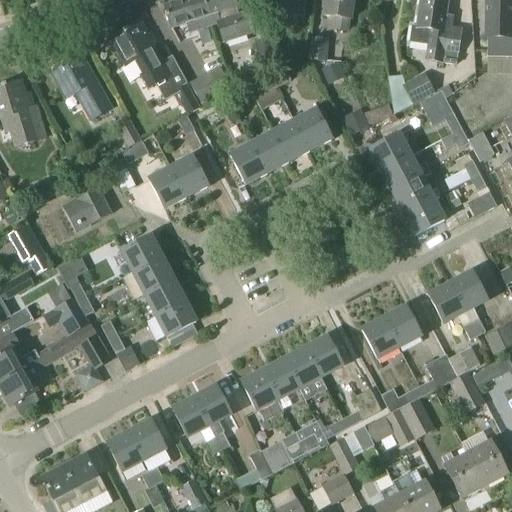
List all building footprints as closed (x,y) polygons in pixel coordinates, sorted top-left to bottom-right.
[(188,36),(212,28),(202,0),(188,0),(164,8),(171,31),(185,26),(188,36)] [(233,0),(202,0),(212,28),(217,27),(223,45),(253,35),(247,15),(238,18),(235,11),(237,10),(233,0)] [(270,0),(269,16),(304,19),(306,1),(305,0),(270,0)] [(350,21),(352,0),(325,0),(323,18),(335,19),(333,31),(346,33),(348,21),(350,21)] [(410,28),(410,30),(408,44),(428,47),(425,65),(455,69),(460,36),(446,34),(448,19),(445,19),(447,2),(432,0),(420,0),(417,29),(410,28)] [(511,60),(511,24),(511,1),(485,1),(484,43),(486,43),(486,60),(511,60)] [(139,26),(111,41),(125,68),(135,62),(143,77),(141,79),(148,91),(156,86),(165,103),(176,97),(174,93),(185,86),(171,60),(160,65),(139,26)] [(254,44),(261,67),(274,63),(267,40),(254,44)] [(327,41),(311,40),(310,61),(326,62),(327,41)] [(109,113),(80,59),(52,75),(66,101),(76,96),(91,123),(109,113)] [(322,72),(329,87),(345,80),(339,65),(322,72)] [(218,70),(189,86),(201,107),(229,90),(218,70)] [(270,83),(275,92),(289,84),(284,75),(270,83)] [(387,78),(390,102),(392,116),(412,107),(432,95),(423,78),(405,87),(401,77),(387,78)] [(275,92),(270,83),(256,90),(261,99),(275,92)] [(27,98),(23,99),(19,85),(0,90),(0,121),(7,120),(16,149),(43,141),(34,111),(31,112),(27,98)] [(185,86),(174,93),(187,118),(199,111),(185,86)] [(464,93),(449,101),(457,114),(471,105),(464,93)] [(439,114),(452,137),(460,133),(439,94),(419,105),(427,120),(439,114)] [(230,106),(234,115),(248,108),(244,99),(230,106)] [(370,127),(392,116),(390,102),(364,115),(370,127)] [(234,115),(230,106),(215,114),(220,123),(234,115)] [(362,109),(341,119),(350,137),(370,127),(364,115),(362,109)] [(315,114),(293,125),(309,154),(330,143),(315,114)] [(126,119),(115,126),(128,151),(140,144),(126,119)] [(186,119),(177,124),(184,138),(194,134),(186,119)] [(511,142),(511,122),(510,119),(502,123),(511,142)] [(293,125),(272,136),(288,166),(309,154),(293,125)] [(460,133),(452,137),(459,151),(467,146),(460,133)] [(482,135),(468,143),(479,165),(494,157),(482,135)] [(272,136),(251,147),(266,177),(288,166),(272,136)] [(371,152),(369,153),(380,174),(409,159),(398,137),(371,152)] [(251,147),(229,159),(244,188),(266,177),(251,147)] [(114,178),(123,195),(135,189),(125,171),(123,173),(115,158),(106,163),(114,178)] [(409,159),(380,174),(391,195),(420,180),(429,176),(424,166),(415,170),(409,159)] [(191,160),(170,171),(185,201),(207,190),(191,160)] [(461,168),(464,173),(444,183),(448,192),(455,188),(477,177),(470,163),(461,168)] [(73,164),(48,177),(55,189),(79,176),(73,164)] [(170,171),(147,183),(163,213),(185,201),(170,171)] [(478,199),(464,205),(473,222),(495,211),(486,194),(485,191),(477,177),(469,181),(476,196),(478,199)] [(420,180),(391,195),(402,217),(432,202),(440,198),(435,190),(427,194),(420,180)] [(97,193),(76,204),(62,212),(75,236),(110,218),(97,193)] [(432,202),(402,217),(414,239),(443,224),(432,202)] [(41,255),(40,255),(26,230),(7,240),(21,266),(27,263),(35,277),(50,269),(41,255)] [(117,257),(112,260),(117,269),(126,265),(132,276),(161,261),(149,240),(121,255),(121,256),(118,258),(117,257)] [(86,301),(78,287),(75,280),(86,274),(78,260),(56,272),(67,293),(69,292),(76,306),(86,301)] [(132,277),(123,282),(128,290),(137,285),(143,298),(172,283),(161,261),(132,276),(132,277)] [(471,275),(449,287),(463,315),(485,304),(471,275)] [(26,276),(10,286),(13,291),(17,289),(20,295),(33,287),(30,282),(26,276)] [(172,283),(143,298),(154,319),(183,304),(172,283)] [(10,286),(0,291),(0,303),(1,306),(20,295),(17,289),(13,291),(10,286)] [(463,315),(449,287),(427,298),(442,327),(463,315)] [(266,298),(271,309),(292,300),(288,289),(266,298)] [(498,316),(511,310),(511,306),(508,294),(492,300),(498,316)] [(70,300),(51,312),(59,326),(66,338),(72,334),(86,326),(73,305),(70,300)] [(84,320),(93,315),(86,301),(76,306),(84,320)] [(0,303),(0,324),(4,322),(9,320),(3,309),(1,306),(0,303)] [(183,304),(154,319),(165,341),(167,340),(192,327),(194,326),(183,304)] [(404,310),(382,322),(397,351),(419,339),(404,310)] [(9,320),(4,322),(11,334),(30,323),(24,311),(9,320)] [(382,322),(361,333),(376,362),(397,351),(382,322)] [(469,326),(476,339),(483,335),(477,322),(469,326)] [(101,329),(108,343),(116,339),(109,324),(101,329)] [(511,324),(498,332),(507,349),(511,346),(511,324)] [(469,326),(462,330),(468,343),(476,339),(469,326)] [(111,364),(97,339),(79,350),(93,374),(111,364)] [(123,353),(116,339),(108,343),(124,375),(138,368),(129,350),(123,353)] [(64,340),(51,348),(55,355),(51,357),(54,364),(71,354),(70,354),(71,353),(68,348),(64,340)] [(326,341),(303,353),(319,382),(341,370),(326,341)] [(40,363),(34,367),(38,373),(54,364),(51,357),(55,355),(51,348),(36,356),(40,363)] [(0,358),(0,386),(34,367),(40,363),(36,356),(36,355),(19,364),(12,351),(0,358)] [(303,353),(282,364),(298,393),(319,382),(303,353)] [(457,380),(468,374),(458,356),(447,362),(457,380)] [(457,380),(447,362),(445,357),(425,367),(433,382),(418,390),(422,398),(437,391),(457,380)] [(282,364),(261,375),(276,404),(298,393),(282,364)] [(34,367),(0,386),(0,394),(9,411),(14,408),(34,396),(37,395),(32,387),(42,381),(38,373),(34,367)] [(261,375),(240,386),(255,415),(276,404),(261,375)] [(483,406),(467,377),(450,387),(465,415),(483,406)] [(224,434),(219,424),(230,418),(215,390),(193,402),(208,430),(213,440),(224,434)] [(380,398),(389,416),(422,398),(418,390),(400,399),(397,400),(393,392),(380,398)] [(360,412),(340,422),(345,431),(379,413),(368,392),(354,400),(360,412)] [(186,441),(208,430),(193,402),(171,413),(186,441)] [(433,432),(417,403),(400,412),(415,441),(433,432)] [(373,447),(393,436),(400,448),(412,441),(397,414),(385,420),(364,431),(373,447)] [(326,429),(331,438),(345,431),(340,422),(326,429)] [(150,424),(128,435),(143,464),(152,459),(165,452),(150,424)] [(305,459),(327,448),(324,442),(315,425),(293,437),(305,459)] [(373,447),(364,431),(363,429),(351,435),(362,455),(374,449),(373,447)] [(143,464),(128,435),(106,447),(121,475),(143,464)] [(221,436),(214,440),(220,453),(228,449),(221,436)] [(293,437),(280,444),(259,455),(271,477),(305,459),(293,437)] [(214,440),(206,444),(213,457),(220,453),(214,440)] [(357,470),(342,442),(330,448),(345,476),(357,470)] [(466,456),(483,489),(506,477),(489,445),(466,456)] [(483,489),(466,456),(444,468),(460,501),(483,489)] [(69,461),(60,466),(81,506),(106,493),(97,478),(96,479),(94,477),(85,460),(84,458),(71,465),(69,461)] [(70,511),(81,506),(60,466),(52,471),(54,474),(41,481),(52,502),(50,503),(55,511),(70,511)] [(240,475),(246,487),(260,480),(253,468),(240,475)] [(156,471),(148,475),(155,488),(163,484),(156,471)] [(164,505),(155,488),(148,475),(140,479),(147,492),(144,494),(153,511),(164,505)] [(351,495),(342,477),(321,488),(331,506),(351,495)] [(406,478),(393,485),(395,488),(400,497),(407,511),(438,511),(424,483),(421,485),(412,489),(406,478)] [(181,489),(193,511),(205,505),(193,482),(181,489)] [(385,504),(374,510),(375,511),(407,511),(400,497),(395,488),(381,495),(385,504)] [(300,511),(296,502),(276,511),(300,511)]
